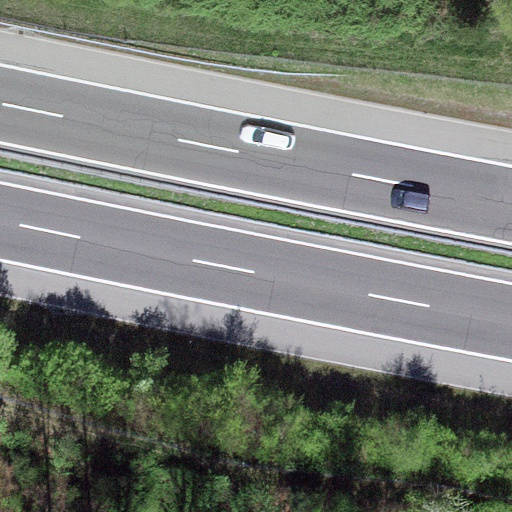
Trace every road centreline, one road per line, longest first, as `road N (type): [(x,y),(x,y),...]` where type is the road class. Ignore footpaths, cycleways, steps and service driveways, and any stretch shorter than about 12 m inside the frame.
road 1 (motorway): [(511,204),(0,103)]
road 2 (motorway): [(0,220),(511,321)]
